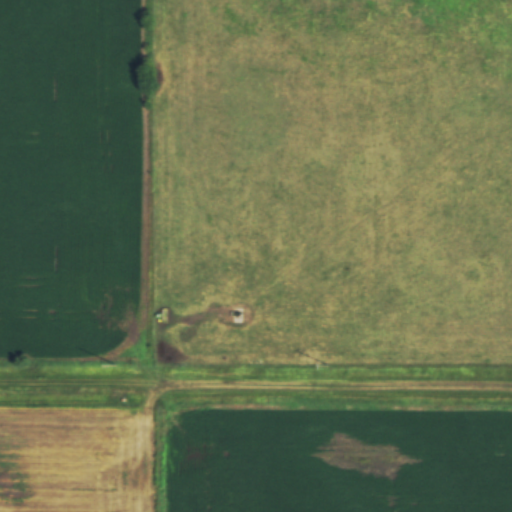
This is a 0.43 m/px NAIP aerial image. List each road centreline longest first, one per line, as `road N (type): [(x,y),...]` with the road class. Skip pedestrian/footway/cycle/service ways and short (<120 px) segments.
road 1 (track): [(511,386),(0,381)]
road 2 (residential): [(152,511),(151,382)]
